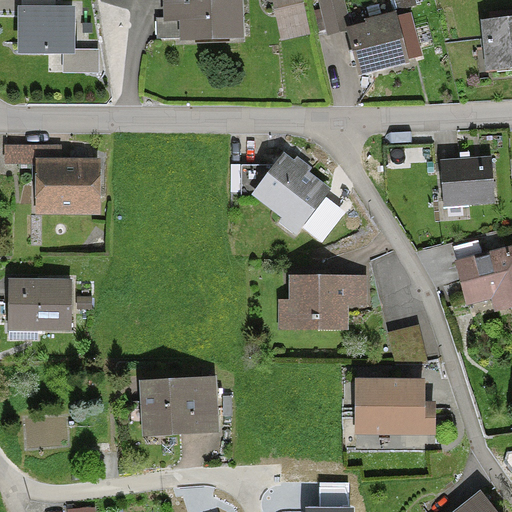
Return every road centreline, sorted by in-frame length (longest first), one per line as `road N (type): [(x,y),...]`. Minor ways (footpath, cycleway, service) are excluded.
road 1 (residential): [(511,114),(0,120)]
road 2 (residential): [(0,477),(5,487),(42,491),(215,475),(246,495),(254,511)]
